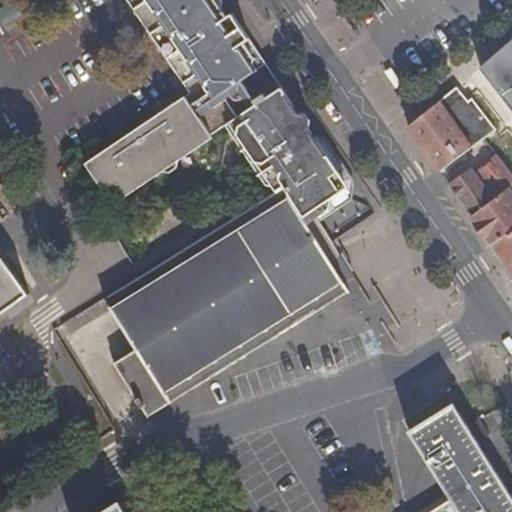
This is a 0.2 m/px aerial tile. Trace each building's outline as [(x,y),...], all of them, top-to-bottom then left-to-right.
[(268,179),(271,179),(277,188),(287,182),(308,218),(330,204),(330,192),(348,180),(282,84),(269,93),(265,88),(255,95),(255,103),(237,114),(224,95),(230,92),(233,94),(237,95),(240,94),(244,92),(245,89),(246,85),(240,74),(247,71),(256,65),(250,56),(252,47),(243,35),(248,30),(233,11),(229,13),(221,2),(222,0),(133,0),(193,87),(88,160),(116,201),(167,167),(171,167),(175,166),(178,164),(180,160),(180,158),(213,135),(211,131),(228,121),(250,153),(268,179)] [(13,3),(0,8),(0,20),(3,28),(21,20),(13,3)] [(468,105),(457,90),(409,125),(442,172),(498,131),(495,126),(476,99),(468,105)] [(476,173),(495,199),(506,191),(511,186),(511,176),(507,169),(499,157),(476,173)] [(466,204),(474,216),(495,199),(476,173),(472,167),(450,183),(466,204)] [(287,182),(277,188),(139,273),(101,296),(107,306),(133,346),(109,361),(137,406),(138,405),(145,416),(169,401),(350,289),(308,218),(287,182)] [(474,216),(494,246),(511,233),(511,200),(506,191),(495,199),(474,216)] [(511,233),(494,246),(511,272),(511,233)] [(0,306),(28,287),(3,253),(0,255),(0,306)] [(101,296),(86,305),(93,315),(107,306),(101,296)] [(86,305),(62,320),(69,330),(93,315),(86,305)] [(455,492),(459,499),(467,511),(511,511),(511,488),(458,402),(415,428),(455,492)] [(100,511),(130,511),(123,499),(100,511)] [(467,511),(459,499),(436,511),(467,511)]
